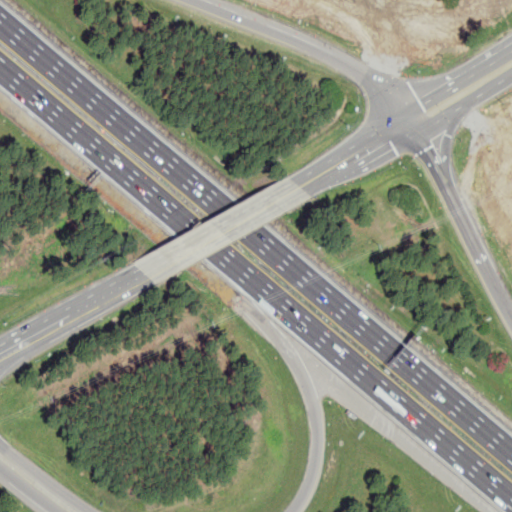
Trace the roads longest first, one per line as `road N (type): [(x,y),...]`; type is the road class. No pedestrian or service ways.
road 1 (motorway): [(511,452),(0,17)]
road 2 (motorway): [(220,263),(511,508)]
road 3 (motorway): [(0,78),(220,263)]
road 4 (motorway): [(415,122),(377,86),(310,47),(190,0)]
road 5 (motorway): [(511,317),(447,189)]
road 6 (primary): [(511,44),(450,84),(415,122)]
